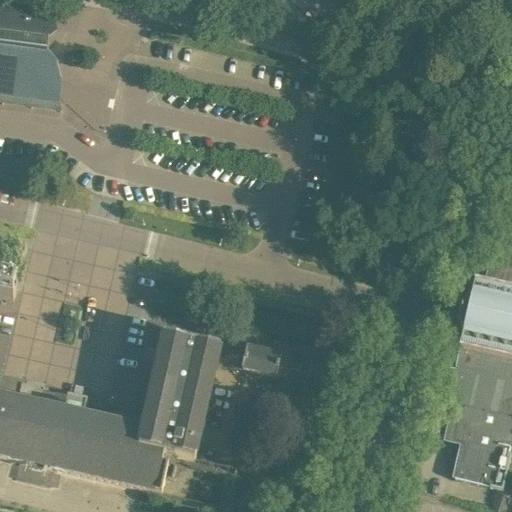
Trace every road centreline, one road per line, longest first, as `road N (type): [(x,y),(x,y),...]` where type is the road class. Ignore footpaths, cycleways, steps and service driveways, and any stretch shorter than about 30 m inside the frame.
road 1 (residential): [(423,310),(0,208)]
road 2 (residential): [(423,310),(504,92)]
road 3 (residential): [(347,511),(423,310)]
